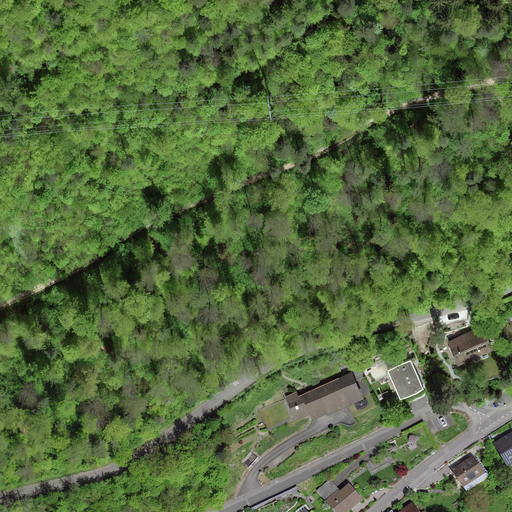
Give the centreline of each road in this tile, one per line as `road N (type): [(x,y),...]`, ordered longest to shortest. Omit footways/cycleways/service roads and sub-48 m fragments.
road 1 (track): [(0,306),(142,225),(319,150),(408,102),(511,77)]
road 2 (residential): [(511,291),(280,364),(133,468),(0,504)]
road 3 (residential): [(490,430),(474,413),(444,411),(235,511)]
road 4 (residential): [(376,511),(425,469),(490,430)]
